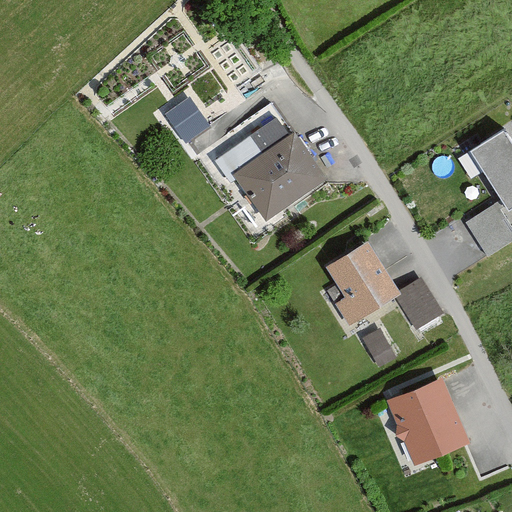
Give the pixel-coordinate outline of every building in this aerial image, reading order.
[(183,137),(209,121),(189,90),(163,106),(183,137)] [(255,151),(228,170),(267,225),(328,182),(276,108),(242,132),(255,151)] [(511,210),(511,146),(504,133),(471,154),(509,212),(511,210)] [(511,220),(497,196),(465,215),(486,251),(511,235),(511,220)] [(446,269),(478,256),(462,216),(431,229),(446,269)] [(370,244),(329,270),(348,300),(337,307),(354,332),(405,299),(370,244)] [(377,360),(392,353),(380,325),(365,331),(377,360)] [(448,382),(390,405),(416,469),(474,446),(448,382)]
